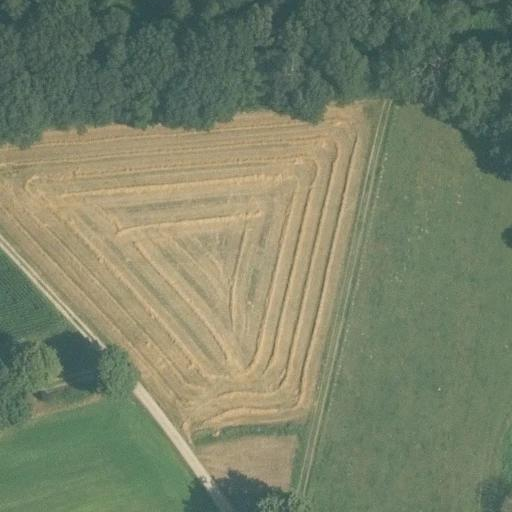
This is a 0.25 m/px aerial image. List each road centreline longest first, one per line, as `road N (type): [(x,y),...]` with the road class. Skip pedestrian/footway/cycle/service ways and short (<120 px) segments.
road 1 (track): [(410,30),(310,511)]
road 2 (track): [(236,511),(0,241)]
road 3 (track): [(117,375),(0,404)]
